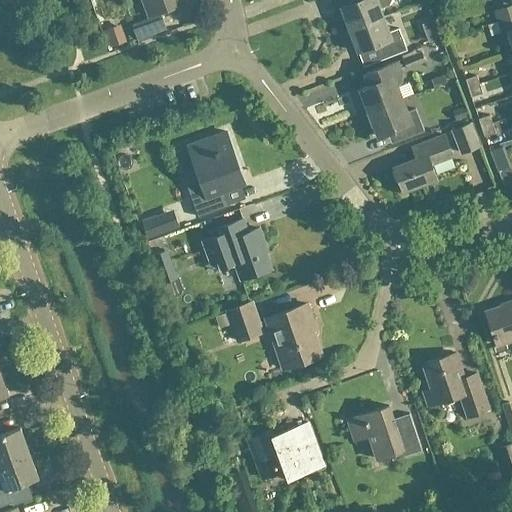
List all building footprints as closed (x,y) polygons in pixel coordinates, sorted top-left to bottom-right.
[(146,0),(152,16),(178,7),(175,0),(146,0)] [(355,0),(356,2),(340,8),(349,31),(384,18),(381,10),(388,7),(391,0),(355,0)] [(511,0),(510,0),(511,3),(511,4),(493,11),(497,22),(511,17),(511,0)] [(511,17),(497,22),(497,23),(501,33),(506,32),(511,49),(511,17)] [(384,18),(349,31),(358,53),(373,47),(379,63),(407,52),(399,30),(390,33),(384,18)] [(501,33),(497,23),(486,27),(489,38),(501,34),(501,33)] [(102,32),(108,49),(125,44),(119,26),(102,32)] [(420,53),(413,56),(401,61),(405,72),(424,64),(420,53)] [(369,86),(360,90),(363,99),(361,100),(359,102),(364,114),(366,115),(369,114),(369,115),(403,102),(393,77),(402,74),(398,63),(365,76),(369,86)] [(442,76),(430,81),(433,89),(445,84),(442,76)] [(467,89),(479,86),(475,76),(464,80),(467,89)] [(479,86),(467,89),(470,99),(482,95),(479,86)] [(403,102),(369,115),(378,138),(397,131),(401,142),(422,134),(413,111),(407,114),(403,102)] [(451,113),(455,123),(467,119),(463,108),(451,113)] [(480,129),(492,125),(489,116),(477,120),(480,129)] [(449,132),(459,156),(480,148),(470,124),(449,132)] [(492,125),(480,129),(484,138),(495,134),(492,125)] [(197,218),(228,207),(223,192),(240,186),(236,172),(238,171),(224,133),(199,142),(204,155),(192,160),(200,182),(186,187),(197,218)] [(394,170),(403,193),(436,180),(430,164),(452,156),(444,137),(421,146),(425,158),(394,170)] [(476,152),(466,160),(476,172),(486,164),(476,152)] [(164,215),(141,223),(147,238),(169,230),(164,215)] [(210,232),(212,238),(199,242),(208,267),(215,264),(217,271),(235,265),(241,281),(271,271),(263,246),(264,246),(259,230),(248,234),(243,221),(210,232)] [(166,252),(151,257),(161,286),(176,280),(166,252)] [(486,314),(497,347),(511,341),(511,302),(502,306),(503,308),(486,314)] [(226,312),(237,342),(261,333),(251,303),(226,312)] [(306,305),(265,320),(282,369),(321,356),(309,323),(312,322),(306,305)] [(423,365),(431,390),(423,393),(429,408),(460,397),(468,418),(489,411),(477,374),(463,379),(455,354),(423,365)] [(392,420),(387,407),(346,420),(353,440),(368,436),(375,459),(390,454),(392,460),(420,451),(409,414),(392,420)] [(279,427),(247,439),(261,478),(284,470),(287,479),(323,465),(308,424),(282,433),(279,427)] [(0,464),(28,454),(19,429),(0,435),(0,464)] [(511,444),(498,449),(507,478),(511,476),(511,444)] [(28,454),(0,464),(0,480),(1,484),(0,484),(0,508),(11,504),(6,491),(37,479),(28,454)] [(489,483),(500,479),(498,474),(487,477),(489,483)]
